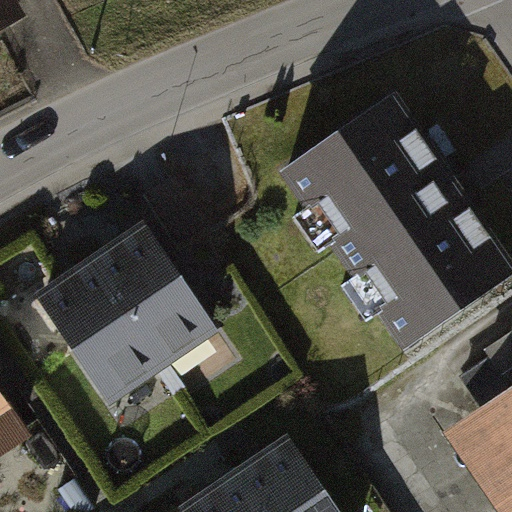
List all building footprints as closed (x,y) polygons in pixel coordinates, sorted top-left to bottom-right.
[(0,0),(0,26),(33,7),(28,0),(0,0)] [(511,256),(400,97),(298,169),(413,333),(511,264),(511,256)] [(105,274),(181,399),(237,364),(161,240),(105,274)] [(181,399),(105,274),(50,307),(126,432),(181,399)] [(0,363),(0,511),(67,468),(0,363)] [(511,406),(470,435),(511,497),(511,406)] [(330,511),(285,443),(235,475),(258,511),(330,511)] [(188,511),(258,511),(235,475),(186,507),(188,511)]
